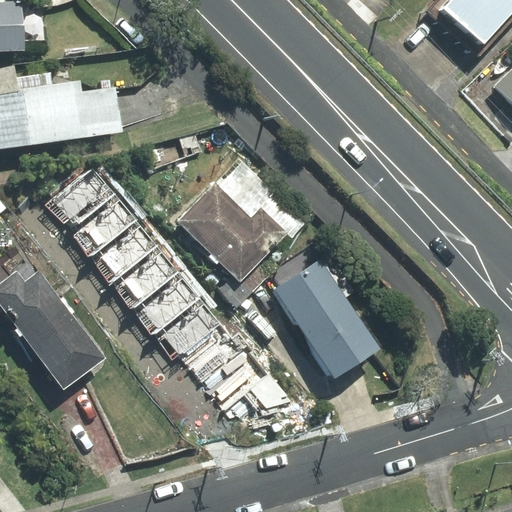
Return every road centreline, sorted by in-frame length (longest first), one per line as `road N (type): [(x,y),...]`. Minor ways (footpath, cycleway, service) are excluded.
road 1 (residential): [(120,0),(436,319),(476,424)]
road 2 (primary): [(230,0),(511,286)]
road 3 (residential): [(161,511),(476,424)]
